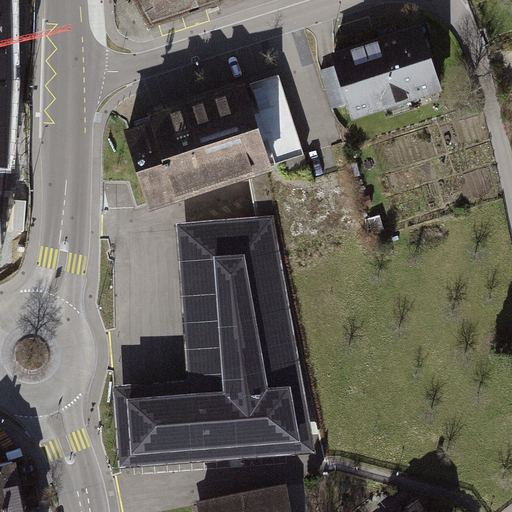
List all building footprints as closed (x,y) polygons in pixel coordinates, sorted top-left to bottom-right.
[(0,0),(0,160),(10,161),(13,83),(11,0),(0,0)] [(140,0),(151,20),(187,0),(140,0)] [(421,19),(324,51),(349,125),(445,93),(421,19)] [(247,88),(119,122),(143,210),(270,171),(247,88)] [(203,391),(129,397),(133,450),(298,438),(260,223),(192,228),(203,391)] [(0,511),(22,511),(10,460),(0,461),(0,511)] [(291,511),(286,481),(195,498),(198,511),(291,511)]
